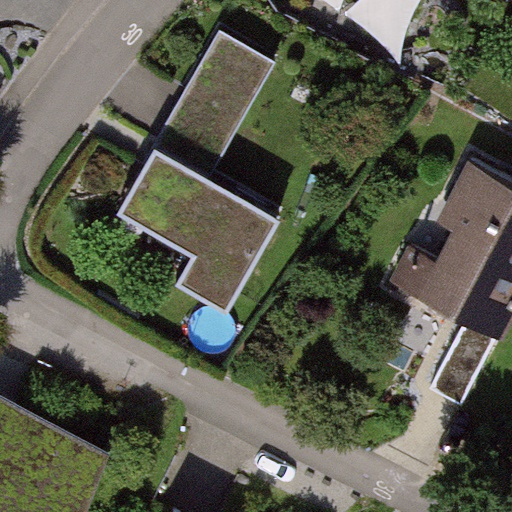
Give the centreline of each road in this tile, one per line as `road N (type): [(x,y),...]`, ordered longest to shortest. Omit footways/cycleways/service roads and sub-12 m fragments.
road 1 (residential): [(442,511),(0,285)]
road 2 (residential): [(0,196),(46,123),(148,0)]
